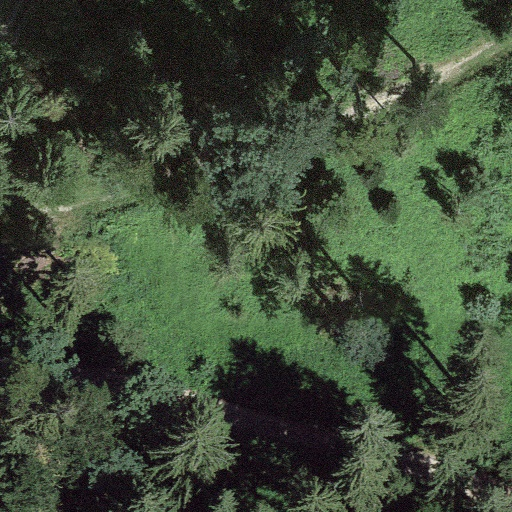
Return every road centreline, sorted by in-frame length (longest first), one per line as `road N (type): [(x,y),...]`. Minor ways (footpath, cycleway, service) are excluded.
road 1 (track): [(0,191),(100,193),(236,166),(511,34)]
road 2 (track): [(511,500),(128,377),(0,358)]
